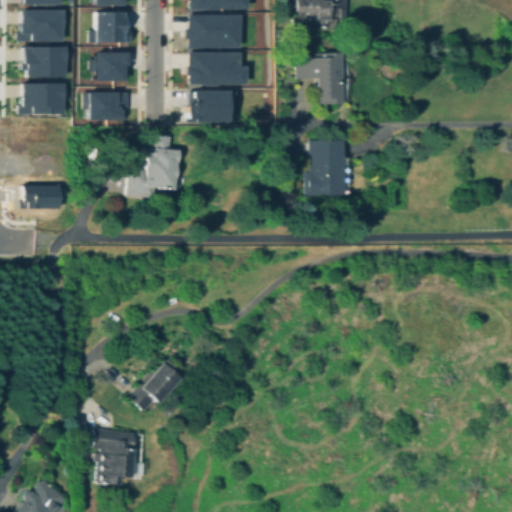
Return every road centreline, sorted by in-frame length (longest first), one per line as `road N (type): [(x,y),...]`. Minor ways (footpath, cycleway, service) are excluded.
road 1 (residential): [(511,232),(61,237)]
road 2 (residential): [(153,121),(153,0)]
